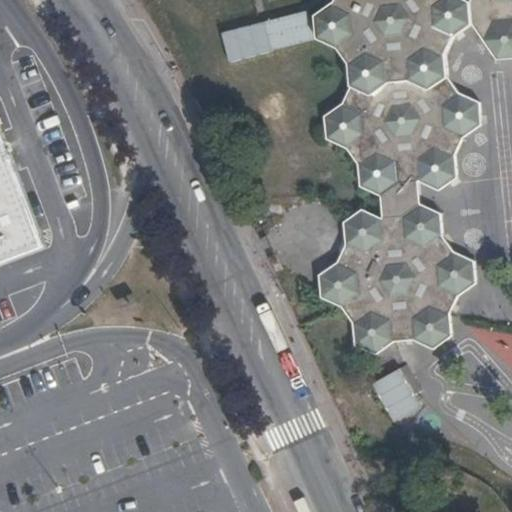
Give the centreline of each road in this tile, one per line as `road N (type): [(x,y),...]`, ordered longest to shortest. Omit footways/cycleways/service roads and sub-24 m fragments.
road 1 (residential): [(341,511),(134,68),(84,0)]
road 2 (unknown): [(189,374),(164,326),(133,301),(82,306)]
